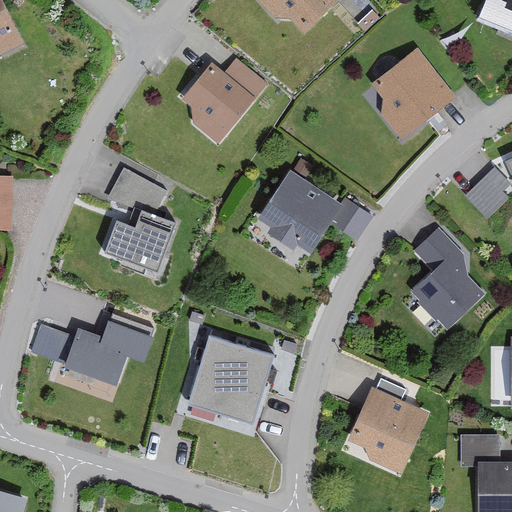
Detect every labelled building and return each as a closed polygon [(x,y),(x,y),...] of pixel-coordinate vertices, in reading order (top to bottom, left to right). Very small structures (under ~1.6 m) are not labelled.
[(251,0),(271,22),(284,20),(298,36),(339,0),(251,0)] [(511,37),(511,0),(483,0),(474,21),(511,37)] [(0,56),(18,48),(0,9),(0,56)] [(379,101),(377,117),(396,142),(452,101),(415,51),(368,86),(379,101)] [(190,112),(191,127),(215,147),(264,88),(235,63),(222,78),(209,67),(179,103),(190,112)] [(511,161),(502,167),(511,187),(511,161)] [(339,207),(287,173),(253,224),(304,258),(326,225),(352,242),(368,218),(343,202),(339,207)] [(511,199),(511,196),(491,174),(463,200),(486,224),(511,199)] [(136,229),(117,223),(106,253),(157,271),(174,224),(142,213),(136,229)] [(480,297),(464,281),(460,259),(435,233),(411,255),(428,274),(406,295),(443,332),(480,297)] [(124,350),(74,332),(61,368),(111,386),(124,350)] [(265,357),(204,340),(185,406),(246,424),(265,357)] [(345,444),(364,453),(366,460),(397,474),(424,414),(369,390),(345,444)] [(473,511),(511,511),(511,465),(497,465),(497,440),(457,441),(457,474),(473,474),(473,511)] [(18,511),(22,501),(0,495),(0,511),(18,511)]
